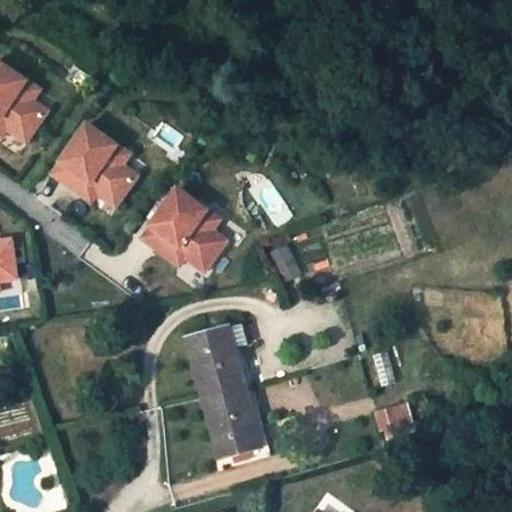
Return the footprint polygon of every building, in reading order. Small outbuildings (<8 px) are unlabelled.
[(0,66),(0,129),(2,130),(20,144),(42,112),(28,102),(15,93),(23,82),(0,66)] [(35,91),(23,82),(15,93),(28,102),(35,91)] [(84,125),(49,176),(79,197),(85,189),(93,195),(112,208),(134,177),(119,166),(107,158),(115,147),(84,125)] [(127,155),(115,147),(107,158),(119,166),(127,155)] [(87,203),(93,195),(85,189),(79,197),(87,203)] [(175,189),(140,240),(170,261),(176,253),(184,258),(203,272),(225,240),(210,230),(198,221),(205,211),(175,189)] [(218,219),(205,211),(198,221),(210,230),(218,219)] [(0,282),(16,280),(11,241),(0,242),(0,282)] [(286,247),(272,255),(287,282),(300,274),(286,247)] [(178,267),(184,258),(176,253),(170,261),(178,267)] [(246,386),(230,326),(186,339),(203,399),(246,386)] [(387,353),(374,357),(382,386),(395,382),(387,353)] [(262,448),(246,386),(203,399),(220,460),(262,448)] [(408,404),(380,413),(388,439),(415,430),(413,422),(411,413),(408,404)] [(350,492),(346,478),(333,481),(337,496),(350,492)]
